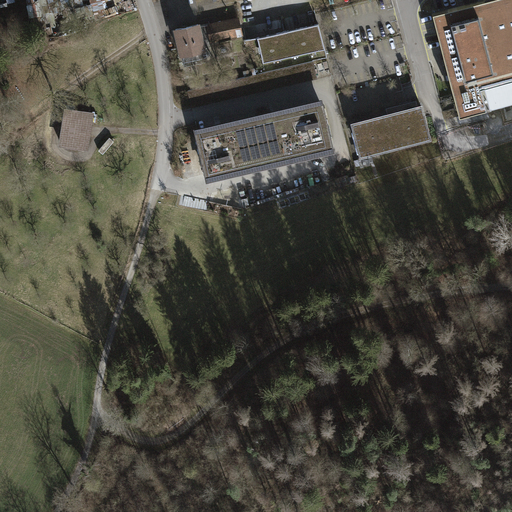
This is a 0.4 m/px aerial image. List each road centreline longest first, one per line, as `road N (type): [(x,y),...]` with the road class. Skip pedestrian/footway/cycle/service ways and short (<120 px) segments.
road 1 (track): [(95,413),(149,441),(176,434),(259,356),(315,322),(473,285),(511,286)]
road 2 (unknown): [(164,114),(309,96),(330,151),(210,186),(158,176)]
road 3 (track): [(95,413),(103,352),(161,165)]
road 4 (track): [(152,31),(0,157)]
road 5 (residential): [(143,0),(163,82),(161,165)]
road 6 (residential): [(405,0),(444,141)]
